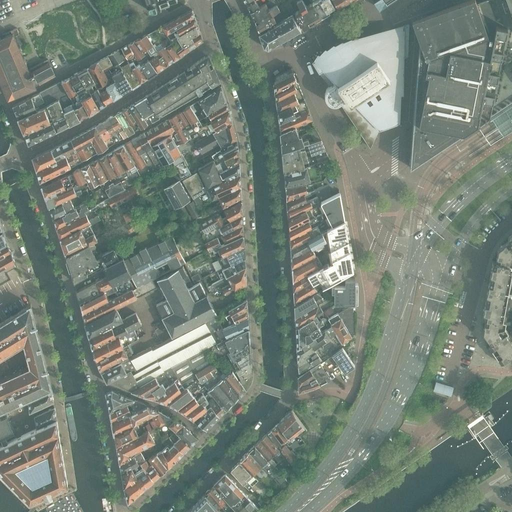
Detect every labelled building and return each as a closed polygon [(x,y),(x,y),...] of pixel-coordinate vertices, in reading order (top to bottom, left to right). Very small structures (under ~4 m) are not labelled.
[(145,0),(146,3),(145,3),(146,4),(149,3),(151,7),(150,7),(149,8),(149,9),(149,10),(149,11),(150,11),(150,12),(151,12),(152,12),(157,10),(161,9),(161,8),(165,6),(169,5),(169,3),(177,0),(145,0)] [(259,7),(255,0),(254,0),(250,0),(246,3),(255,22),(258,31),(276,21),(272,15),(280,11),(276,5),(269,10),(265,4),(259,7)] [(288,0),(280,5),(286,15),(294,10),(288,0)] [(302,0),(299,0),(296,2),(301,10),(295,13),(303,29),(321,18),(312,3),(306,7),(302,0)] [(321,0),(317,0),(312,3),(321,18),(330,13),(328,11),(336,6),(332,0),(322,0),(321,0)] [(332,0),(336,6),(338,8),(347,2),(346,0),(332,0)] [(374,0),(376,5),(379,9),(392,0),(374,0)] [(511,0),(464,0),(453,4),(455,9),(445,12),(440,14),(441,17),(431,20),(416,25),(428,64),(425,81),(428,82),(425,104),(419,129),(414,126),(413,134),(413,140),(412,150),(411,159),(410,167),(481,119),(511,99),(511,0)] [(192,10),(161,26),(167,34),(170,32),(174,38),(171,40),(172,42),(178,37),(174,32),(195,17),(192,10)] [(280,29),(279,29),(280,31),(280,32),(276,34),(281,42),(288,38),(289,37),(290,37),(300,31),(301,31),(292,15),(277,24),(280,29)] [(197,24),(195,18),(195,17),(174,32),(178,37),(188,31),(188,32),(198,25),(197,24)] [(277,24),(260,35),(264,47),(264,48),(269,49),(280,42),(281,42),(276,34),(280,32),(280,31),(279,29),(280,29),(277,24)] [(313,60),(312,61),(322,77),(329,87),(326,90),(325,93),(325,97),(326,101),(329,103),(333,105),(337,105),(340,103),(348,115),(346,117),(361,135),(370,148),(379,130),(400,122),(401,95),(404,95),(404,59),(408,57),(409,24),(405,26),(405,25),(371,33),(352,37),(351,37),(343,40),(342,39),(335,43),(333,42),(327,47),(325,47),(319,53),(317,52),(313,60)] [(193,39),(192,37),(200,31),(198,25),(188,32),(188,31),(178,37),(172,42),(175,47),(182,43),(183,46),(185,45),(193,39)] [(170,39),(167,35),(167,34),(161,26),(158,28),(150,32),(146,35),(155,50),(164,44),(163,44),(170,39)] [(0,73),(4,84),(3,84),(9,97),(10,97),(10,96),(14,95),(33,87),(35,86),(39,84),(56,75),(50,64),(48,59),(28,70),(14,37),(19,35),(17,30),(17,28),(10,31),(12,34),(7,36),(6,36),(6,37),(0,39),(0,73)] [(192,37),(193,39),(185,45),(189,50),(190,49),(195,46),(197,45),(203,40),(203,39),(200,31),(192,37)] [(145,54),(145,53),(148,51),(151,55),(157,51),(158,54),(166,65),(174,60),(164,44),(155,50),(146,35),(135,41),(145,55),(145,54)] [(170,39),(163,44),(164,44),(174,60),(181,56),(175,47),(172,42),(171,40),(170,39)] [(135,41),(128,44),(126,46),(137,61),(138,62),(139,62),(137,60),(145,55),(135,41)] [(182,43),(175,47),(181,56),(185,53),(189,50),(185,45),(183,46),(182,43)] [(126,46),(121,48),(121,49),(130,65),(137,61),(126,46)] [(121,49),(119,50),(125,60),(119,64),(133,87),(140,82),(130,65),(121,49)] [(111,54),(108,56),(114,67),(119,64),(125,60),(119,50),(118,50),(111,54)] [(186,74),(184,71),(147,96),(160,117),(199,94),(219,81),(208,54),(190,66),(192,70),(186,74)] [(158,54),(149,60),(157,72),(164,67),(166,65),(158,54)] [(108,56),(99,61),(107,77),(112,74),(110,70),(114,67),(108,56)] [(139,62),(138,62),(148,77),(157,72),(149,60),(147,57),(139,62)] [(98,61),(87,68),(95,82),(97,88),(98,88),(109,81),(107,77),(99,61),(98,61)] [(148,77),(138,62),(137,61),(130,65),(140,82),(148,77)] [(114,67),(110,70),(112,74),(116,81),(123,93),(133,87),(119,64),(114,67)] [(275,75),(274,83),(283,78),(285,77),(290,75),(293,73),(294,73),(291,67),(275,75)] [(87,68),(78,73),(85,87),(85,88),(88,86),(95,82),(87,68)] [(78,73),(69,77),(76,91),(78,91),(85,87),(78,73)] [(274,83),(275,90),(297,81),(294,74),(293,73),(290,75),(285,77),(283,78),(274,83)] [(69,77),(61,81),(72,104),(76,102),(72,93),(76,92),(76,91),(69,77)] [(61,81),(59,82),(65,96),(46,105),(18,118),(24,132),(56,119),(65,115),(62,109),(72,104),(61,81)] [(106,86),(107,88),(113,100),(123,93),(116,81),(109,84),(106,86)] [(297,81),(275,90),(275,92),(275,94),(276,98),(300,88),(297,81)] [(40,92),(46,105),(65,96),(59,82),(40,92)] [(106,104),(100,92),(98,88),(97,88),(95,82),(88,86),(99,108),(106,104)] [(85,87),(78,91),(82,98),(90,114),(99,108),(88,86),(85,88),(85,87)] [(221,86),(198,100),(199,101),(204,109),(200,111),(202,113),(204,116),(204,117),(208,115),(227,103),(224,95),(221,86)] [(107,88),(100,92),(106,104),(113,100),(107,88)] [(300,88),(276,98),(276,100),(278,110),(304,99),(301,92),(300,89),(300,88)] [(40,92),(13,106),(18,118),(46,105),(40,92)] [(160,117),(147,96),(146,96),(135,103),(148,124),(160,117)] [(76,102),(72,104),(79,120),(90,114),(82,98),(76,102)] [(304,99),(278,110),(278,112),(280,122),(309,111),(304,99)] [(135,103),(128,107),(141,128),(148,124),(135,103)] [(204,117),(207,123),(229,110),(227,103),(208,115),(204,117)] [(72,104),(62,109),(65,115),(69,124),(79,120),(72,104)] [(190,106),(183,110),(195,131),(197,129),(203,126),(202,125),(199,120),(197,117),(194,112),(190,106)] [(128,107),(121,112),(134,132),(141,128),(128,107)] [(176,114),(169,119),(176,130),(183,126),(189,135),(190,135),(195,132),(183,110),(176,114)] [(203,126),(197,129),(197,130),(199,133),(202,138),(232,122),(229,111),(229,110),(207,123),(202,125),(203,126)] [(309,111),(280,122),(281,132),(295,126),(312,119),(312,120),(312,119),(309,111)] [(121,112),(115,115),(128,136),(134,132),(121,112)] [(65,115),(56,119),(61,129),(69,124),(65,115)] [(115,115),(109,119),(122,139),(128,136),(115,115)] [(56,119),(24,132),(29,144),(45,137),(61,129),(56,119)] [(102,122),(111,136),(115,143),(122,139),(109,119),(102,122)] [(169,119),(166,121),(175,137),(172,139),(180,152),(195,143),(190,135),(189,135),(183,126),(176,130),(169,119)] [(167,137),(178,156),(171,160),(171,161),(176,170),(181,179),(191,173),(180,152),(172,139),(175,137),(166,121),(160,124),(167,137)] [(102,122),(96,126),(104,140),(111,136),(102,122)] [(220,149),(236,139),(232,122),(202,138),(195,143),(201,154),(219,144),(221,147),(220,148),(220,149)] [(160,124),(150,129),(158,142),(161,140),(163,145),(165,149),(157,154),(163,164),(163,165),(171,161),(171,160),(178,156),(167,137),(160,124)] [(96,126),(71,140),(76,150),(82,161),(98,153),(108,147),(104,140),(96,126)] [(295,126),(281,132),(282,141),(299,136),(299,137),(295,126)] [(150,129),(144,133),(157,154),(165,149),(163,145),(161,140),(158,142),(150,129)] [(144,133),(138,136),(157,168),(163,164),(157,154),(144,133)] [(138,136),(133,139),(151,172),(157,168),(138,136)] [(299,136),(282,141),(283,152),(298,147),(303,145),(306,144),(309,144),(308,139),(303,141),(301,136),(299,137),(299,136)] [(124,144),(122,146),(126,153),(136,169),(137,169),(141,177),(151,172),(133,139),(125,144),(124,145),(124,144)] [(212,155),(198,162),(201,167),(213,161),(238,147),(236,139),(220,149),(221,150),(212,155)] [(71,140),(60,145),(63,152),(65,151),(66,153),(68,152),(69,154),(76,150),(71,140)] [(309,144),(306,144),(310,155),(314,154),(316,163),(329,159),(325,150),(321,140),(309,144)] [(298,147),(283,152),(285,173),(303,167),(306,166),(316,163),(314,154),(310,155),(306,144),(303,145),(298,147)] [(82,161),(76,150),(69,154),(68,152),(66,153),(65,151),(63,152),(60,145),(59,145),(51,149),(33,157),(37,170),(66,156),(71,167),(82,161)] [(130,173),(136,169),(126,153),(122,146),(114,150),(112,151),(132,186),(134,185),(133,181),(134,181),(132,176),(131,176),(130,173)] [(238,147),(213,161),(217,169),(224,165),(225,166),(231,163),(230,161),(239,156),(238,147)] [(112,151),(105,155),(115,175),(123,190),(132,186),(112,151)] [(105,155),(96,160),(106,179),(115,175),(105,155)] [(66,156),(37,170),(41,182),(71,167),(66,156)] [(239,156),(230,161),(231,163),(225,166),(224,165),(217,169),(218,172),(220,171),(221,173),(222,172),(239,163),(239,156)] [(89,164),(88,164),(98,184),(100,183),(106,179),(96,160),(89,164)] [(201,167),(198,169),(207,190),(214,186),(219,197),(241,187),(240,174),(227,181),(222,172),(221,173),(220,171),(218,172),(217,169),(213,161),(201,167)] [(239,163),(222,172),(227,181),(240,174),(239,163)] [(303,167),(285,173),(286,187),(303,184),(304,184),(304,183),(310,180),(317,179),(320,178),(316,163),(306,166),(303,167)] [(88,164),(79,169),(84,179),(89,189),(91,187),(98,184),(88,164)] [(68,174),(42,186),(46,198),(84,179),(79,169),(68,174)] [(175,182),(164,188),(170,199),(166,201),(171,209),(174,208),(175,208),(190,199),(179,180),(181,179),(176,170),(170,174),(171,175),(170,177),(172,180),(174,180),(175,182)] [(197,172),(182,181),(193,199),(198,196),(206,192),(197,172)] [(106,179),(100,183),(107,198),(123,190),(115,175),(106,179)] [(84,179),(46,198),(50,207),(69,197),(85,189),(89,199),(90,198),(91,197),(95,195),(91,187),(89,189),(84,179)] [(300,186),(286,189),(287,201),(309,191),(314,189),(312,184),(312,183),(305,185),(300,186)] [(135,185),(107,199),(112,208),(139,194),(135,185)] [(324,186),(314,189),(317,197),(320,203),(321,202),(322,202),(332,197),(327,185),(324,186)] [(214,186),(207,190),(212,200),(218,197),(221,203),(213,208),(214,211),(223,207),(241,197),(241,187),(219,197),(214,186)] [(309,191),(287,201),(287,210),(317,197),(314,189),(309,191)] [(321,203),(318,205),(325,220),(329,227),(329,228),(344,220),(342,208),(341,204),(339,193),(321,202),(322,203),(321,203)] [(69,197),(50,207),(54,218),(74,207),(69,197)] [(317,197),(287,210),(288,218),(309,208),(317,205),(317,204),(320,203),(317,197)] [(193,218),(201,214),(194,201),(186,206),(193,218)] [(74,207),(54,218),(57,229),(86,214),(84,211),(89,209),(85,202),(74,207)] [(219,214),(218,214),(219,217),(220,216),(225,227),(242,218),(242,214),(241,202),(224,211),(227,216),(222,219),(219,214)] [(309,208),(288,218),(289,230),(314,217),(309,208)] [(129,211),(123,215),(127,223),(136,218),(133,212),(130,214),(129,211)] [(86,214),(57,229),(61,239),(90,225),(100,220),(98,215),(89,220),(86,214)] [(199,225),(197,226),(205,243),(217,237),(217,238),(224,235),(243,224),(242,218),(225,227),(220,216),(219,217),(218,214),(214,216),(218,224),(211,228),(203,233),(199,225)] [(149,223),(145,216),(127,226),(131,233),(149,223)] [(214,216),(207,220),(211,228),(218,224),(214,216)] [(314,217),(289,230),(290,239),(312,227),(310,224),(317,220),(315,216),(314,217)] [(199,224),(199,225),(203,233),(211,228),(207,220),(206,220),(199,224)] [(312,227),(290,239),(291,248),(307,239),(308,239),(322,231),(327,229),(329,227),(325,220),(312,227)] [(314,271),(308,274),(311,281),(312,283),(319,280),(325,277),(327,281),(335,277),(336,279),(353,269),(345,220),(344,220),(329,228),(329,227),(327,229),(328,232),(334,267),(331,262),(328,263),(323,266),(314,271)] [(224,235),(217,238),(220,246),(243,235),(243,224),(224,235)] [(90,225),(61,239),(66,255),(94,242),(98,240),(90,225)] [(308,239),(307,239),(311,247),(312,247),(313,249),(327,241),(322,231),(308,239)] [(77,291),(80,302),(127,277),(133,288),(153,279),(183,264),(186,262),(173,235),(140,252),(129,258),(124,261),(122,258),(109,266),(108,265),(104,267),(108,275),(77,291)] [(217,237),(205,243),(209,250),(211,249),(211,250),(213,249),(214,252),(220,249),(223,255),(226,254),(227,255),(244,246),(243,235),(220,246),(217,238),(217,237)] [(511,235),(508,238),(509,241),(498,248),(511,257),(511,235)] [(307,239),(291,248),(291,257),(291,258),(311,247),(307,239)] [(108,265),(103,254),(102,253),(97,256),(98,258),(97,258),(93,251),(92,248),(96,247),(94,242),(66,255),(68,262),(72,275),(98,261),(101,267),(101,268),(104,267),(108,265)] [(7,243),(0,247),(0,258),(11,252),(9,246),(7,243)] [(129,258),(122,244),(114,248),(103,254),(108,265),(109,266),(122,258),(124,261),(129,258)] [(227,255),(217,259),(222,269),(245,257),(244,246),(227,255)] [(311,247),(291,258),(292,269),(317,256),(316,255),(313,249),(312,247),(311,247)] [(511,257),(498,248),(496,262),(493,261),(491,270),(490,279),(488,290),(486,301),(484,310),(482,319),(485,319),(483,332),(505,328),(506,322),(505,322),(503,321),(504,313),(506,304),(508,294),(510,283),(511,274),(511,270),(511,257)] [(0,271),(14,263),(15,262),(15,261),(12,255),(11,252),(0,258),(0,271)] [(292,269),(293,281),(300,278),(308,274),(314,271),(323,266),(317,255),(316,255),(317,256),(292,269)] [(222,269),(217,271),(221,279),(227,276),(245,267),(245,257),(222,269)] [(98,261),(72,275),(74,282),(75,282),(87,275),(87,274),(101,267),(98,261)] [(0,271),(0,285),(10,280),(6,272),(17,267),(14,263),(0,271)] [(162,317),(162,318),(172,337),(217,314),(214,309),(207,294),(206,295),(200,283),(193,286),(183,266),(156,280),(157,281),(158,280),(167,299),(156,305),(162,317)] [(221,279),(213,283),(215,288),(229,281),(231,284),(222,289),(225,294),(234,289),(235,290),(246,284),(245,267),(227,276),(221,279)] [(198,273),(191,277),(194,283),(201,280),(198,273)] [(300,278),(293,281),(294,291),(311,281),(308,274),(300,278)] [(127,277),(80,302),(83,313),(133,288),(127,277)] [(345,286),(334,286),(334,303),(353,303),(355,303),(355,279),(345,278),(345,286)] [(139,299),(158,290),(153,279),(133,288),(83,313),(86,326),(120,309),(139,299)] [(311,281),(294,291),(294,303),(295,303),(310,294),(316,291),(312,283),(311,281)] [(295,306),(295,317),(311,307),(313,306),(323,301),(321,297),(315,300),(313,296),(295,306)] [(229,310),(231,314),(226,317),(227,320),(247,309),(247,300),(246,300),(229,310)] [(30,305),(28,306),(28,307),(26,308),(0,324),(0,440),(1,440),(3,445),(8,442),(6,438),(14,433),(10,424),(6,416),(0,419),(0,411),(27,399),(51,388),(52,388),(51,385),(47,370),(31,308),(31,307),(30,305)] [(338,314),(328,320),(331,325),(330,325),(331,326),(334,330),(332,330),(334,335),(336,334),(342,344),(343,344),(345,342),(352,337),(353,336),(353,305),(338,314)] [(311,307),(295,317),(296,328),(313,318),(314,318),(316,316),(319,315),(319,314),(315,308),(314,308),(313,306),(311,307)] [(331,307),(323,312),(326,317),(333,312),(331,307)] [(120,309),(86,326),(88,332),(89,336),(90,336),(93,348),(134,328),(142,324),(136,313),(124,318),(120,309)] [(247,309),(227,320),(230,325),(248,317),(247,309)] [(217,314),(204,321),(217,345),(221,342),(249,328),(248,317),(230,325),(223,328),(218,317),(217,314)] [(313,318),(296,328),(296,333),(297,348),(322,332),(319,327),(324,323),(328,321),(327,319),(323,318),(316,322),(313,318),(314,318),(313,318)] [(134,355),(101,373),(107,383),(110,382),(132,391),(172,369),(204,352),(205,351),(211,348),(217,345),(204,321),(172,337),(152,349),(151,347),(134,355)] [(322,332),(297,348),(298,358),(298,361),(308,354),(315,350),(322,359),(335,351),(334,350),(342,344),(336,334),(334,335),(332,330),(334,330),(331,326),(322,332)] [(134,328),(93,348),(97,360),(129,344),(138,339),(134,328)] [(217,345),(211,348),(212,348),(219,361),(223,358),(229,354),(228,352),(250,341),(249,332),(249,329),(249,328),(221,342),(217,345)] [(505,328),(483,332),(491,344),(488,345),(495,355),(501,364),(511,356),(511,343),(505,334),(508,332),(505,328)] [(229,354),(223,358),(224,359),(228,356),(231,362),(250,350),(250,347),(250,341),(228,352),(229,354)] [(129,344),(97,360),(101,373),(134,355),(129,344)] [(339,350),(332,355),(345,373),(346,372),(351,368),(354,366),(352,363),(343,348),(342,348),(339,350)] [(231,362),(226,364),(228,367),(231,365),(232,366),(234,365),(235,367),(236,366),(239,369),(251,361),(250,350),(231,362)] [(315,350),(308,354),(311,359),(309,360),(313,365),(322,359),(315,350)] [(164,391),(155,398),(164,402),(166,402),(166,403),(178,409),(200,392),(199,391),(205,386),(208,390),(212,394),(225,410),(231,404),(236,399),(238,397),(221,374),(221,375),(218,371),(213,364),(205,351),(204,352),(172,369),(176,375),(179,378),(163,389),(164,391)] [(298,361),(298,367),(309,360),(311,359),(308,354),(298,361)] [(332,355),(320,363),(328,376),(331,379),(340,373),(341,375),(345,373),(332,355)] [(309,360),(298,367),(298,373),(299,373),(312,365),(313,365),(309,360)] [(236,368),(232,370),(237,376),(240,381),(245,377),(244,376),(251,371),(251,361),(239,369),(236,366),(235,367),(236,368)] [(299,377),(298,377),(299,386),(310,381),(310,379),(315,377),(318,382),(321,380),(328,376),(320,363),(314,367),(309,369),(299,377)] [(172,369),(132,391),(144,396),(176,375),(172,369)] [(224,372),(221,374),(238,397),(239,396),(246,390),(246,389),(247,388),(240,381),(237,376),(232,370),(226,375),(224,372)] [(244,376),(245,377),(240,381),(247,388),(250,382),(251,382),(252,379),(251,379),(251,371),(244,376)] [(176,375),(144,396),(155,398),(164,391),(163,389),(179,378),(176,375)] [(299,386),(299,393),(314,388),(320,385),(321,385),(331,379),(328,376),(321,380),(318,382),(315,377),(310,379),(310,381),(299,386)] [(436,383),(434,391),(451,396),(453,388),(436,383)] [(205,386),(199,391),(200,392),(178,409),(186,414),(206,400),(202,394),(208,390),(205,386)] [(51,388),(27,399),(30,412),(54,402),(53,400),(53,396),(52,388),(51,388)] [(112,389),(106,393),(110,411),(112,421),(125,415),(131,417),(135,425),(138,423),(151,415),(152,417),(161,412),(147,404),(134,399),(124,395),(113,390),(112,389)] [(212,394),(206,400),(211,407),(219,416),(225,410),(212,394)] [(206,400),(186,414),(193,420),(200,414),(200,415),(205,411),(211,407),(206,400)] [(39,415),(34,417),(37,429),(56,420),(55,407),(39,415)] [(211,407),(205,411),(214,422),(219,416),(211,407)] [(278,423),(291,438),(305,427),(292,411),(292,410),(278,423)] [(203,417),(198,423),(206,430),(214,422),(205,411),(200,415),(203,417)] [(152,417),(149,419),(154,429),(165,423),(169,420),(171,419),(172,419),(161,412),(152,417)] [(494,419),(490,414),(487,417),(485,418),(484,418),(468,430),(474,439),(478,436),(479,436),(480,435),(486,431),(490,428),(493,426),(495,425),(491,421),(494,419)] [(125,415),(112,421),(115,434),(135,425),(131,417),(125,415)] [(169,420),(165,423),(175,432),(176,432),(183,425),(181,423),(178,422),(174,420),(172,419),(171,419),(169,420)] [(37,429),(8,442),(3,445),(0,445),(0,473),(1,476),(29,504),(30,503),(40,499),(68,486),(56,420),(37,429)] [(135,425),(115,434),(117,447),(139,435),(135,429),(140,427),(138,423),(135,425)] [(282,443),(287,446),(292,450),(298,447),(293,441),(292,440),(291,438),(278,423),(271,430),(282,443)] [(183,425),(176,432),(190,446),(197,439),(183,425)] [(139,435),(117,447),(120,464),(132,458),(134,455),(141,452),(156,445),(148,430),(139,435)] [(271,430),(267,433),(268,434),(286,457),(293,452),(292,450),(287,446),(282,443),(271,430)] [(175,432),(169,437),(183,453),(190,446),(176,432),(175,432)] [(169,448),(168,448),(177,459),(183,453),(169,437),(167,434),(161,437),(163,441),(166,440),(171,446),(169,448)] [(273,456),(279,463),(284,458),(266,435),(259,441),(273,456)] [(259,441),(254,446),(273,468),(275,466),(276,465),(270,459),(273,456),(259,441)] [(168,448),(169,448),(167,445),(162,450),(171,464),(177,459),(168,448)] [(503,445),(490,454),(493,458),(506,449),(503,445)] [(291,484),(275,466),(273,468),(254,446),(249,451),(262,466),(284,490),(291,484)] [(157,453),(154,455),(167,468),(171,464),(162,450),(157,453)] [(239,460),(253,474),(262,466),(249,451),(239,460)] [(132,458),(120,464),(122,473),(133,466),(139,463),(147,458),(141,452),(134,455),(132,458)] [(293,452),(286,457),(291,463),(298,458),(293,452)] [(139,463),(143,468),(147,472),(153,467),(160,475),(167,468),(154,455),(148,459),(147,458),(139,463)] [(298,458),(291,463),(295,469),(302,464),(298,458)] [(239,460),(231,469),(249,489),(258,480),(253,474),(239,460)] [(133,466),(122,473),(124,488),(140,478),(141,477),(138,470),(136,471),(133,466)] [(153,467),(147,472),(154,480),(160,475),(153,467)] [(138,470),(141,477),(140,478),(147,486),(154,480),(147,472),(143,468),(138,470)] [(225,474),(224,475),(221,478),(220,479),(221,479),(219,480),(218,480),(219,481),(214,485),(227,500),(226,500),(236,511),(256,511),(259,509),(244,494),(225,474)] [(134,498),(147,486),(140,478),(124,488),(127,500),(128,503),(131,501),(130,501),(134,498)] [(214,485),(204,494),(218,508),(226,500),(227,500),(214,485)] [(204,494),(198,501),(208,511),(216,511),(219,510),(218,508),(204,494)] [(208,511),(198,501),(195,503),(193,506),(191,507),(195,511),(208,511)]
